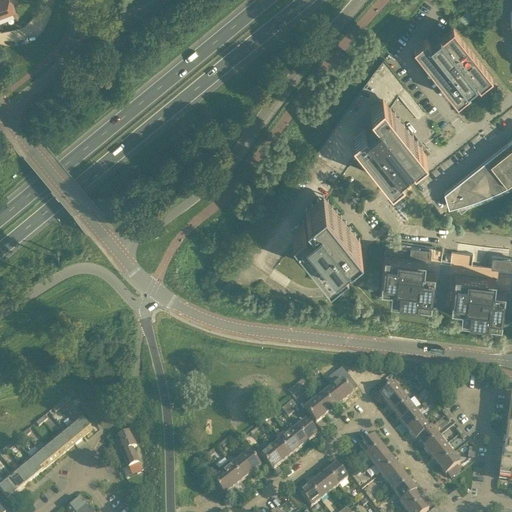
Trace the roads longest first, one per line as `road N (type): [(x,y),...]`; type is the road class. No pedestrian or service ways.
road 1 (motorway): [(0,249),(305,0)]
road 2 (tertiary): [(511,361),(236,329),(152,289)]
road 3 (motorway): [(116,250),(208,187),(355,0)]
road 4 (motorway): [(264,0),(0,218)]
road 5 (residential): [(466,134),(379,207),(400,232),(511,243)]
road 6 (unclassified): [(170,511),(166,409),(146,323)]
road 7 (tertiary): [(116,250),(5,113)]
road 8 (unclassified): [(0,315),(86,269),(144,306)]
road 9 (residential): [(248,511),(372,414)]
road 10 (residential): [(448,511),(372,414)]
